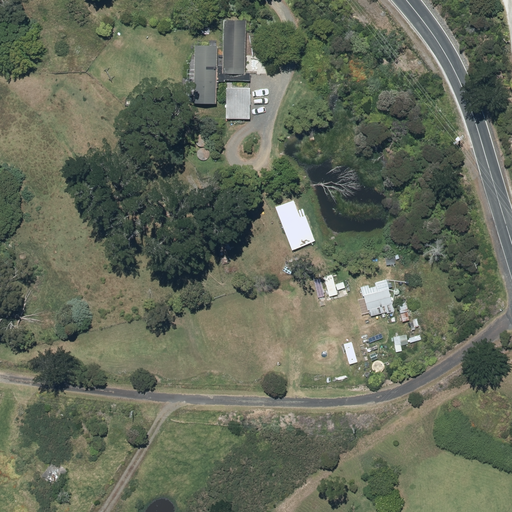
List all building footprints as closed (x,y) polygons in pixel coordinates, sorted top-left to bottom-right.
[(245,76),(246,23),(223,23),(222,69),(217,69),(217,48),(194,48),(193,106),(216,107),(216,84),(224,84),(224,83),(249,84),(249,76),(245,76)] [(226,89),(225,119),(250,119),(251,89),(226,89)] [(299,200),(276,209),(294,253),(317,244),(299,200)] [(394,252),(386,254),(388,262),(401,260),(400,256),(395,257),(394,252)] [(376,294),(364,297),(368,313),(370,312),(371,318),(387,314),(387,315),(395,313),(386,282),(375,285),(376,294)] [(405,304),(398,306),(401,316),(408,314),(405,304)] [(411,329),(409,321),(394,325),(397,334),(387,337),(393,352),(399,350),(400,351),(412,347),(411,345),(418,342),(414,330),(407,332),(407,331),(411,329)] [(392,361),(389,351),(381,354),(384,363),(392,361)] [(97,416),(93,422),(104,429),(108,423),(97,416)] [(48,421),(33,442),(62,462),(69,452),(73,455),(81,443),(48,421)] [(55,488),(67,470),(51,459),(38,477),(43,481),(41,483),(47,488),(49,485),(55,488)]
